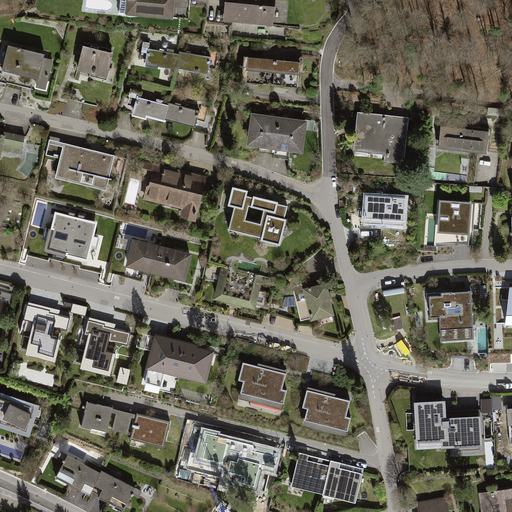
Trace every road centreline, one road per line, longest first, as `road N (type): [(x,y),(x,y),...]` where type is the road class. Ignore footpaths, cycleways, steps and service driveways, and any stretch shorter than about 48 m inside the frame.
road 1 (residential): [(367,365),(0,271)]
road 2 (residential): [(331,202),(227,162),(0,110)]
road 3 (residential): [(119,397),(388,462)]
road 4 (unclassified): [(328,78),(511,104)]
road 5 (residential): [(349,283),(511,267)]
road 6 (residential): [(511,381),(367,365)]
road 7 (residential): [(331,202),(328,78)]
